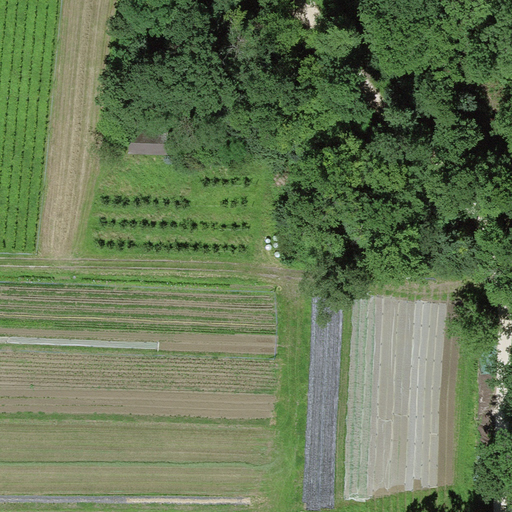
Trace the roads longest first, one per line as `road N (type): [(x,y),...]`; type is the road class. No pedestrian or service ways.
road 1 (track): [(304,0),(351,72),(485,222),(497,252),(506,314),(498,511)]
road 2 (track): [(0,261),(502,281)]
